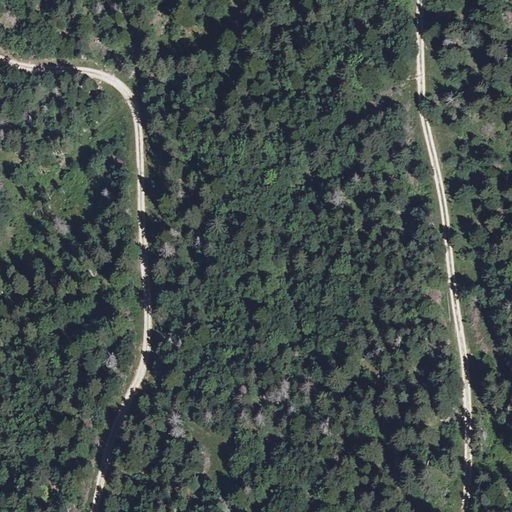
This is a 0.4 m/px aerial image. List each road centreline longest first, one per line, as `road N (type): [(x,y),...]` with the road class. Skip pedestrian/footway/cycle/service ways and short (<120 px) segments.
road 1 (track): [(0,59),(108,81),(138,115),(147,349),(94,511)]
road 2 (track): [(422,0),(423,112),(466,378),(464,511)]
